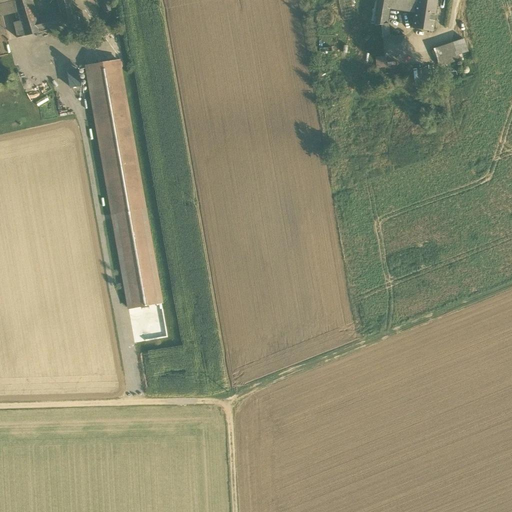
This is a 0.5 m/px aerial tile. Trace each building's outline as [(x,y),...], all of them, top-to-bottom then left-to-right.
[(0,0),(0,8),(2,17),(16,13),(12,2),(8,3),(7,0),(0,0)] [(44,30),(41,18),(37,19),(31,0),(19,0),(12,2),(16,13),(19,24),(23,37),(47,31),(47,29),(44,30)] [(378,0),(374,26),(380,25),(382,39),(389,38),(388,24),(384,25),(387,9),(388,0),(378,0)] [(416,0),(388,0),(387,9),(414,13),(416,0)] [(411,28),(432,31),(437,0),(416,0),(414,13),(411,28)] [(100,4),(104,13),(112,10),(108,1),(100,4)] [(61,14),(72,11),(71,4),(60,7),(61,14)] [(75,22),(73,13),(72,11),(61,14),(64,25),(75,22)] [(85,24),(84,23),(81,11),(73,13),(75,22),(76,26),(84,24),(85,24)] [(61,14),(41,18),(44,30),(47,29),(64,25),(61,14)] [(85,24),(84,24),(86,34),(93,32),(90,21),(84,23),(85,24)] [(23,37),(19,24),(14,25),(17,38),(23,37)] [(382,39),(384,56),(406,54),(404,37),(389,38),(382,39)] [(453,42),(457,55),(467,52),(463,39),(453,42)] [(453,42),(433,49),(437,62),(457,55),(453,42)] [(437,62),(439,68),(459,62),(457,55),(437,62)] [(86,67),(128,308),(161,303),(119,61),(107,63),(107,64),(108,64),(108,68),(98,70),(97,65),(98,65),(86,67)]
